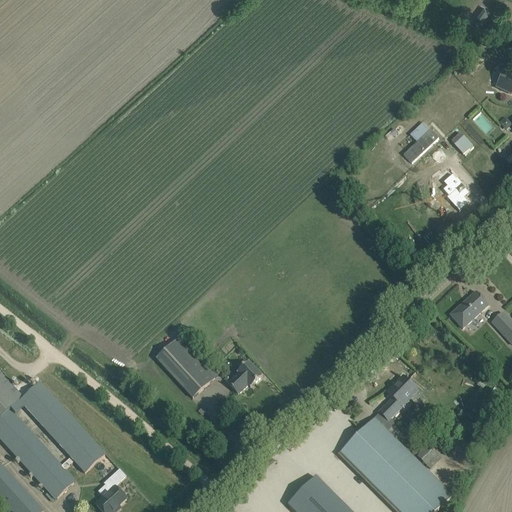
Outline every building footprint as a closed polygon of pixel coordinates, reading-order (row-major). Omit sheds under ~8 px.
[(496,87),(511,94),(511,72),(504,69),(496,87)] [(453,171),(460,164),(443,146),(432,158),(447,174),(452,169),(453,171)] [(454,206),(466,220),(475,211),(471,206),(476,201),(468,193),(469,192),(464,186),(463,187),(459,183),(450,191),(454,195),(450,199),(455,205),(454,206)] [(476,293),(451,317),(463,330),(488,307),(476,293)] [(492,324),(511,346),(511,325),(502,315),(492,324)] [(178,340),(156,360),(193,400),(215,380),(178,340)] [(250,389),(262,378),(249,363),(237,374),(237,375),(227,385),(238,396),(248,387),(250,389)] [(0,418),(10,410),(19,401),(23,398),(0,372),(0,418)] [(380,414),(374,419),(388,433),(393,427),(388,422),(417,392),(410,385),(403,378),(397,385),(398,386),(388,396),(395,403),(392,406),(390,404),(380,414)] [(39,382),(23,398),(19,401),(71,458),(62,466),(10,410),(0,418),(0,439),(56,501),(76,482),(66,470),(75,462),(86,473),(106,455),(39,382)] [(480,382),(476,386),(481,391),(485,386),(480,382)] [(374,419),(338,456),(393,511),(437,511),(453,497),(388,433),(374,419)] [(417,457),(430,471),(441,459),(428,446),(417,457)] [(44,511),(0,463),(0,495),(15,511),(44,511)] [(350,511),(316,478),(288,506),(293,511),(350,511)] [(103,498),(95,506),(100,511),(114,511),(127,501),(110,483),(99,494),(103,498)]
